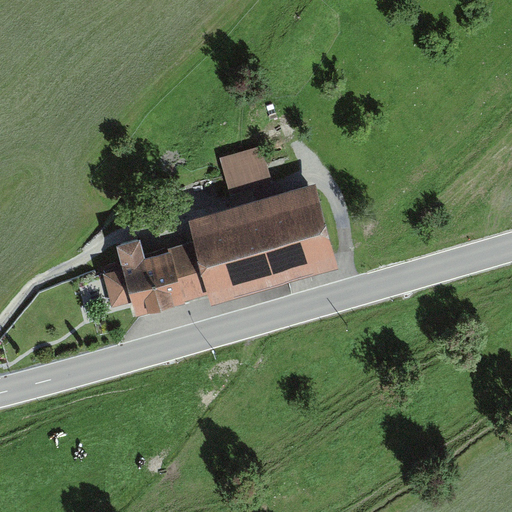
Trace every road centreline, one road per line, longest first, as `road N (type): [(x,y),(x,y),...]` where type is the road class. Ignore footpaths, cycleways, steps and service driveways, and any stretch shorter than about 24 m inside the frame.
road 1 (tertiary): [(511,247),(0,393)]
road 2 (track): [(219,184),(189,189),(45,286),(0,342)]
